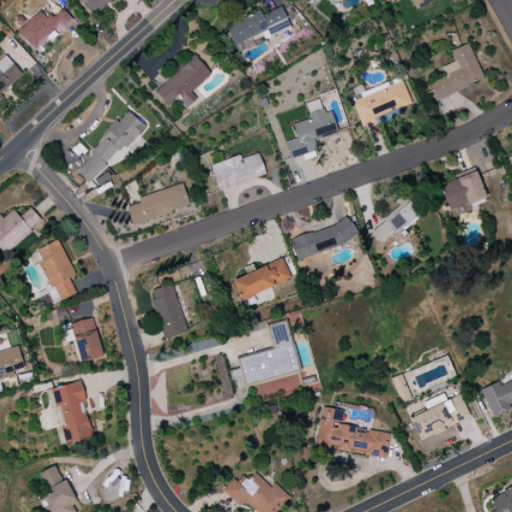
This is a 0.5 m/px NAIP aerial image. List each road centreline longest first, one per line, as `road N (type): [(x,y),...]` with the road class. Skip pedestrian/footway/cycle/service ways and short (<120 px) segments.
road 1 (residential): [(15,145),(108,265),(138,378),(142,452),(176,511),(371,511),(511,443)]
road 2 (residential): [(108,265),(479,131),(511,109)]
road 3 (tertiary): [(15,145),(178,0)]
